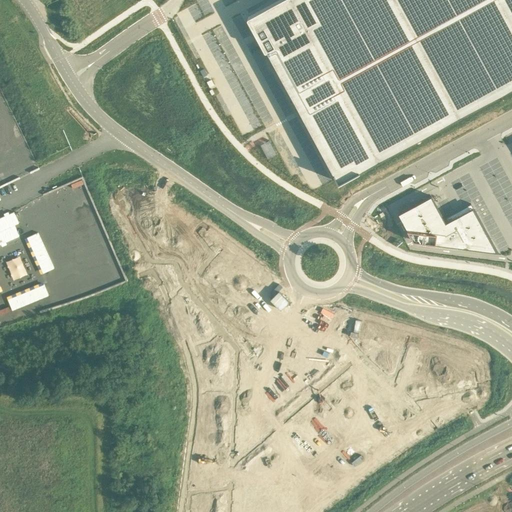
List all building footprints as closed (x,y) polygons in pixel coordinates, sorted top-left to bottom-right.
[(248,18),(248,19),(254,31),(255,31),(256,31),(260,37),(259,38),(259,39),(265,50),(265,51),(266,51),(267,51),(336,178),(338,182),(348,177),(511,88),(511,0),(278,0),(248,17),(248,18)] [(431,196),(398,213),(413,240),(458,246),(459,240),(493,246),(496,252),(497,252),(471,203),(470,204),(472,208),(445,222),(443,218),(431,196)] [(181,223),(169,211),(147,231),(158,244),(181,223)] [(14,212),(0,218),(0,244),(20,236),(15,225),(19,223),(14,212)] [(199,222),(194,218),(190,222),(195,226),(199,222)] [(208,267),(221,276),(220,278),(246,298),(262,276),(223,247),(208,267)] [(199,336),(184,297),(167,304),(182,343),(199,336)] [(394,330),(370,323),(364,347),(388,354),(394,330)] [(201,379),(224,373),(217,349),(195,355),(198,366),(196,366),(197,371),(199,371),(201,379)] [(464,355),(409,366),(414,394),(470,382),(464,355)] [(196,393),(194,442),(224,435),(226,394),(196,393)] [(186,511),(223,511),(225,506),(219,507),(222,490),(192,494),(190,511),(186,511)]
